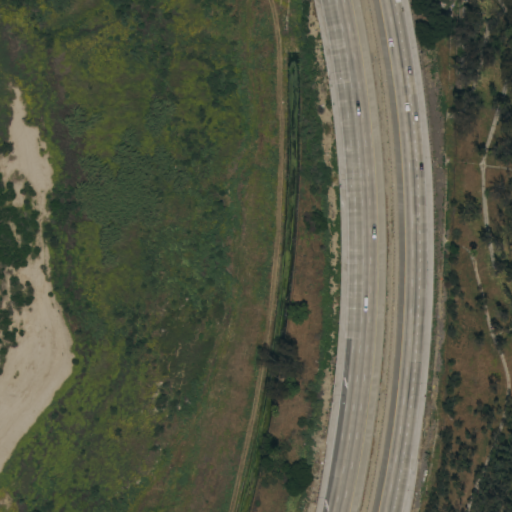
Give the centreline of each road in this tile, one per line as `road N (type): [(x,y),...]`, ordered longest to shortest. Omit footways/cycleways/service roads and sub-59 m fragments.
road 1 (motorway): [(386,511),(409,365),(414,247),(409,129),(389,0)]
road 2 (motorway): [(334,0),(361,190),(362,314),(351,420)]
